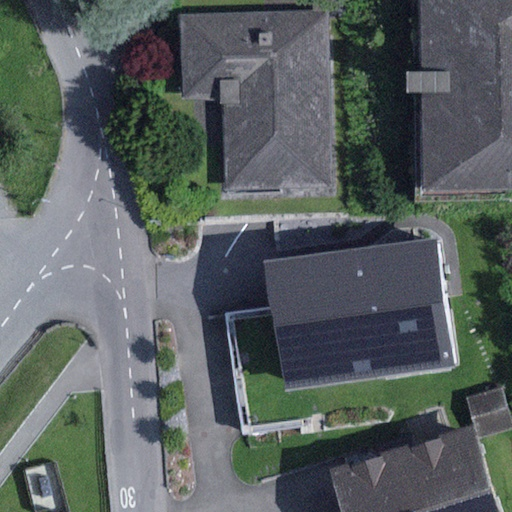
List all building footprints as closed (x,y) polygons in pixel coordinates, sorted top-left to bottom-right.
[(511,0),(429,0),(431,193),(511,192),(511,0)] [(331,14),(183,15),(184,95),(226,95),(226,188),(333,187),(331,14)] [(447,243),(276,262),(282,311),(291,390),(462,371),(447,243)] [(291,390),(282,311),(232,317),(247,440),(296,434),(291,390)] [(511,413),(505,389),(476,397),(489,439),(511,432),(511,413)] [(505,511),(478,426),(337,471),(350,511),(505,511)]
